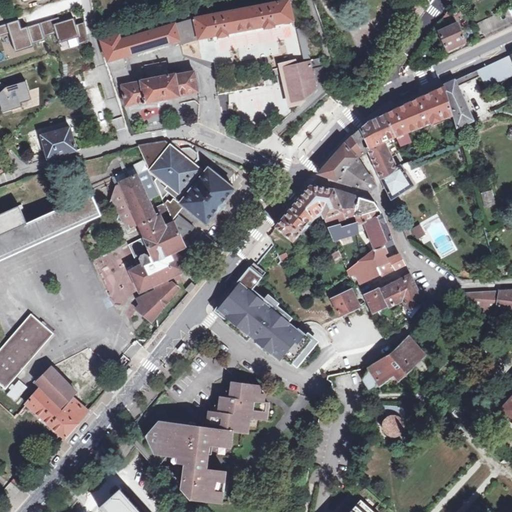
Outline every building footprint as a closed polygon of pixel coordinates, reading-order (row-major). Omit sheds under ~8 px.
[(113,78),(111,79),(114,89),(116,88),(123,87),(126,104),(145,101),(145,102),(180,96),(180,95),(197,91),(193,71),(175,74),(175,73),(168,74),(166,60),(143,65),(147,79),(140,80),(140,81),(131,83),(123,57),(136,53),(167,44),(172,42),(178,40),(179,44),(197,38),(217,34),(218,37),(228,35),(227,33),(264,26),(265,28),(275,26),(274,24),(293,20),(287,0),(285,0),(194,17),(192,13),(180,16),(181,21),(152,29),(151,24),(140,28),(140,29),(119,35),(118,34),(100,39),(113,78)] [(485,39),(511,25),(511,7),(477,24),(482,35),(483,35),(485,39)] [(20,21),(0,27),(0,31),(1,36),(11,33),(18,54),(36,48),(35,44),(44,41),(43,36),(59,31),(63,42),(79,37),(81,44),(89,42),(84,25),(77,27),(75,20),(63,24),(61,18),(23,30),(20,21)] [(456,24),(439,32),(447,51),(465,42),(456,24)] [(315,81),(313,70),(312,68),(304,29),(298,30),(305,62),(298,63),(305,100),(317,89),(315,81)] [(511,53),(510,54),(496,61),(503,77),(511,72),(511,53)] [(323,67),(313,70),(315,81),(325,79),(323,67)] [(477,70),(455,80),(457,86),(479,75),(477,70)] [(11,90),(0,80),(0,105),(3,107),(6,116),(25,110),(24,106),(34,103),(28,85),(11,90)] [(457,86),(455,80),(445,84),(457,127),(473,120),(457,86)] [(400,137),(401,139),(402,142),(409,139),(408,135),(406,132),(412,130),(418,127),(452,115),(443,86),(393,110),(385,114),(370,121),(368,122),(360,129),(353,136),(344,144),(329,162),(319,173),(370,189),(376,185),(356,158),(364,152),(369,149),(381,177),(390,199),(412,185),(400,165),(403,164),(397,151),(392,143),(389,139),(394,137),(394,140),(400,137)] [(47,158),(76,150),(70,127),(41,136),(47,158)] [(182,148),(190,148),(193,145),(185,141),(175,140),(164,142),(178,153),(182,148)] [(164,142),(138,146),(144,159),(160,194),(168,191),(177,198),(175,200),(173,198),(170,202),(166,200),(164,203),(164,204),(182,242),(194,228),(178,215),(184,206),(206,224),(234,189),(207,169),(197,181),(194,178),(199,173),(199,169),(193,165),(196,161),(196,154),(190,148),(182,148),(178,153),(164,142)] [(160,194),(144,159),(118,172),(116,176),(119,183),(115,185),(108,203),(114,205),(112,211),(118,213),(116,219),(127,223),(129,229),(137,226),(143,238),(129,244),(135,256),(140,258),(139,260),(141,265),(129,270),(139,291),(152,285),(154,290),(135,298),(138,304),(133,309),(151,323),(179,289),(170,282),(166,283),(165,280),(184,271),(176,250),(184,246),(182,242),(164,204),(153,209),(148,199),(160,194)] [(0,202),(4,216),(52,201),(47,184),(0,198),(0,202)] [(356,222),(356,224),(357,224),(365,224),(375,250),(346,270),(348,275),(349,276),(356,273),(361,283),(380,274),(381,276),(382,275),(395,269),(404,265),(399,255),(389,259),(384,248),(394,244),(382,215),(374,202),(358,196),(333,189),(310,186),(276,227),(293,240),(305,226),(307,228),(309,225),(307,223),(311,218),(322,210),(325,218),(329,225),(344,221),(349,219),(355,217),(357,217),(356,222)] [(480,191),(482,206),(495,204),(493,189),(480,191)] [(0,261),(100,216),(91,196),(0,236),(0,261)] [(349,219),(344,221),(345,225),(340,227),(340,224),(329,228),(332,235),(335,240),(357,233),(357,224),(356,224),(356,222),(350,223),(349,219)] [(410,228),(417,239),(426,234),(419,223),(410,228)] [(262,277),(251,269),(218,309),(291,367),(314,339),(303,330),(252,290),(262,277)] [(380,287),(372,291),(373,295),(367,297),(375,312),(389,306),(397,302),(403,299),(407,309),(405,310),(410,318),(417,310),(415,308),(419,305),(418,304),(423,301),(413,281),(410,277),(396,283),(395,284),(381,291),(380,287)] [(0,310),(18,326),(28,314),(0,289),(0,310)] [(511,312),(511,289),(501,290),(463,292),(463,302),(495,308),(511,312)] [(341,316),(359,307),(351,292),(332,300),(335,307),(339,316),(341,316)] [(0,347),(0,385),(6,390),(53,334),(28,314),(18,326),(0,347)] [(370,367),(367,372),(372,379),(374,377),(378,381),(394,369),(401,377),(421,359),(425,355),(409,336),(395,350),(386,356),(370,367)] [(184,341),(177,349),(180,351),(187,343),(184,341)] [(104,365),(92,353),(87,348),(82,354),(99,370),(104,365)] [(132,369),(129,366),(123,374),(126,376),(132,369)] [(61,407),(75,391),(50,367),(35,382),(61,407)] [(372,379),(367,372),(362,379),(370,390),(378,387),(375,383),(378,381),(374,377),(372,379)] [(180,458),(179,463),(187,464),(184,490),(192,499),(223,503),(227,472),(208,469),(211,445),(230,447),(231,439),(232,440),(234,431),(249,432),(250,417),(265,419),(266,412),(268,412),(269,403),(264,402),(264,394),(260,394),(261,386),(228,379),(225,394),(217,393),(214,409),(204,408),(204,422),(155,417),(141,434),(151,454),(167,456),(180,458)] [(109,389),(112,392),(120,383),(116,380),(109,389)] [(26,388),(18,381),(6,395),(14,402),(26,388)] [(76,424),(62,412),(37,390),(25,405),(64,439),(76,424)] [(511,395),(500,409),(511,421),(511,395)] [(63,410),(62,412),(76,424),(87,411),(73,399),(63,410)] [(389,400),(388,420),(389,419),(391,418),(393,418),(395,418),(397,418),(397,419),(398,406),(396,404),(396,401),(393,401),(389,400)] [(393,438),(395,438),(397,437),(399,436),(401,435),(402,434),(403,432),(404,430),(404,428),(404,426),(403,424),(402,423),(401,421),(400,420),(398,419),(397,419),(397,418),(395,418),(393,418),(391,418),(389,419),(388,420),(386,421),(385,423),(384,425),(384,427),(384,429),(384,431),(385,433),(386,434),(388,436),(389,437),(391,437),(393,438)] [(140,511),(120,489),(102,507),(106,511),(140,511)] [(370,511),(359,502),(350,511),(370,511)]
